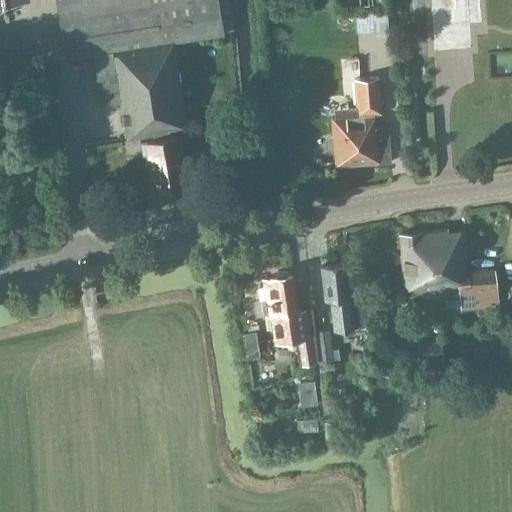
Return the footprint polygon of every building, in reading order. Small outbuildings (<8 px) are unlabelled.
[(187,129),(176,59),(174,41),(224,33),(218,0),(55,0),(65,59),(94,54),(101,104),(121,101),(127,138),(144,136),(148,151),(154,187),(186,181),(180,146),(177,130),(187,129)] [(357,32),(389,29),(387,8),(356,10),(357,32)] [(375,127),(374,113),(382,113),(379,76),(354,78),(357,114),(331,116),(335,166),(391,161),(388,126),(375,127)] [(461,309),(499,305),(495,268),(467,270),(465,229),(448,231),(447,227),(399,231),(403,296),(459,290),(461,309)] [(334,328),(366,324),(363,299),(351,300),(346,263),(320,266),(324,299),(330,298),(334,328)] [(272,314),(275,330),(277,342),(292,340),(296,365),(318,362),(315,330),(312,307),(297,309),(291,273),(272,276),(273,277),(264,278),(269,315),(272,314)] [(245,320),(249,345),(263,343),(259,318),(245,320)] [(329,328),(315,330),(318,362),(319,362),(319,364),(333,362),(329,328)] [(415,359),(443,356),(442,339),(414,342),(415,359)] [(321,419),(321,405),(299,405),(299,419),(321,419)]
